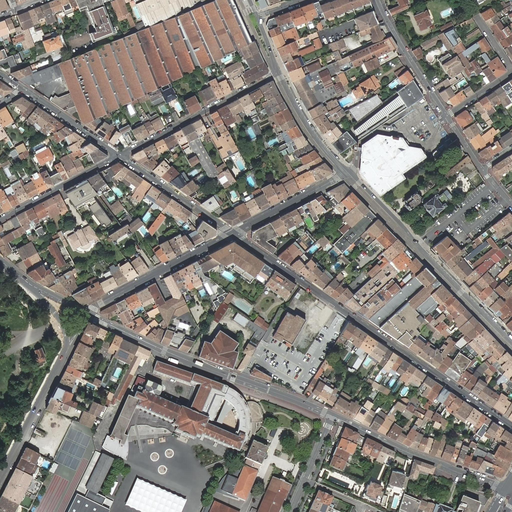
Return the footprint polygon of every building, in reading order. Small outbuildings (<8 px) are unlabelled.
[(0,0),(0,10),(9,7),(5,0),(0,0)] [(62,18),(67,16),(67,15),(66,12),(60,0),(55,0),(49,3),(53,13),(59,10),(62,18)] [(67,15),(73,12),(73,11),(72,9),(68,0),(60,0),(66,12),(67,15)] [(79,8),(74,0),(68,0),(72,9),(73,11),(79,8)] [(80,11),(86,9),(82,0),(74,0),(79,8),(80,11)] [(101,18),(93,0),(82,0),(86,9),(92,22),(96,31),(89,34),(93,42),(113,34),(115,33),(113,29),(111,29),(106,17),(101,18)] [(106,17),(98,0),(93,0),(101,18),(106,17)] [(109,0),(98,0),(106,17),(111,29),(113,29),(106,10),(112,7),(109,0)] [(130,12),(126,2),(124,0),(118,0),(112,3),(113,3),(111,4),(113,7),(117,16),(116,16),(118,20),(127,16),(131,26),(135,24),(130,12)] [(258,0),(257,0),(261,9),(268,6),(264,0),(258,0)] [(329,2),(319,6),(322,13),(324,19),(370,2),(369,0),(335,0),(329,2)] [(388,10),(391,15),(408,7),(409,6),(408,5),(407,6),(406,4),(408,3),(406,0),(396,0),(399,5),(388,10)] [(47,25),(57,21),(54,15),(53,13),(49,3),(40,6),(45,19),(45,20),(46,21),(47,25)] [(316,14),(312,3),(300,8),(305,22),(314,18),(314,16),(316,14)] [(504,8),(501,10),(502,12),(510,8),(511,11),(511,3),(507,6),(504,8)] [(45,19),(40,6),(34,9),(39,22),(40,23),(46,21),(45,20),(45,19)] [(493,6),(480,13),(485,21),(497,12),(493,6)] [(295,26),(305,22),(300,8),(289,12),(293,22),(295,26)] [(39,22),(34,9),(28,11),(33,24),(39,22)] [(424,9),(416,13),(417,14),(414,15),(420,30),(427,27),(427,26),(431,24),(429,20),(430,19),(426,10),(425,11),(424,9)] [(497,12),(485,21),(489,27),(499,20),(496,15),(502,12),(501,10),(497,12)] [(29,48),(29,47),(34,46),(27,28),(34,25),(33,24),(28,11),(17,15),(23,29),(22,30),(23,32),(26,40),(29,48)] [(378,23),(375,16),(374,15),(373,12),(372,11),(354,18),(356,22),(360,31),(369,27),(372,26),(376,24),(378,23)] [(283,14),(287,23),(288,24),(293,22),(289,12),(283,14)] [(268,20),(266,26),(268,30),(279,26),(282,25),(281,21),(284,19),(282,15),(268,20)] [(195,71),(178,16),(167,19),(184,74),(195,71)] [(10,17),(4,20),(9,32),(10,33),(12,33),(11,29),(14,28),(10,17)] [(472,17),(470,18),(459,23),(461,26),(474,20),(472,17)] [(0,21),(0,34),(9,32),(4,20),(0,21)] [(453,25),(451,22),(440,28),(441,31),(453,25)] [(499,22),(490,28),(494,34),(503,28),(499,22)] [(372,26),(369,27),(371,32),(372,34),(379,31),(376,24),(372,26)] [(14,44),(26,40),(23,32),(22,30),(20,26),(14,29),(16,35),(14,36),(15,37),(13,38),(14,40),(15,39),(16,40),(14,41),(13,43),(14,44)] [(279,26),(268,30),(271,37),(281,33),(279,26)] [(124,34),(125,36),(138,31),(137,28),(136,27),(123,32),(124,34)] [(281,33),(271,37),(276,48),(296,40),(300,39),(295,27),(290,29),(281,33)] [(362,36),(371,32),(369,27),(360,31),(362,36)] [(461,42),(451,27),(441,33),(444,37),(445,37),(450,44),(450,43),(452,47),(457,44),(461,42)] [(510,33),(506,27),(503,28),(494,34),(498,40),(499,41),(511,34),(510,33)] [(467,38),(480,31),(479,28),(466,36),(467,38)] [(300,39),(296,40),(298,46),(312,40),(318,37),(315,32),(310,34),(300,39)] [(444,37),(441,33),(437,35),(439,38),(448,50),(450,48),(452,47),(450,43),(450,44),(445,37),(444,37)] [(511,35),(511,34),(499,41),(503,48),(508,45),(511,43),(511,35)] [(47,51),(63,45),(58,35),(52,37),(46,39),(43,41),(44,42),(47,51)] [(439,38),(437,35),(422,42),(425,49),(437,42),(436,40),(439,39),(439,38)] [(341,58),(336,61),(331,63),(333,67),(334,70),(336,72),(339,70),(338,68),(351,62),(353,67),(364,62),(365,62),(374,57),(375,57),(397,47),(390,36),(387,38),(378,42),(347,56),(341,58)] [(316,49),(317,49),(322,47),(318,37),(312,40),(316,49)] [(492,48),(485,37),(465,50),(461,52),(465,57),(466,57),(478,49),(482,54),(492,48)] [(296,40),(276,48),(280,56),(296,49),(295,48),(299,46),(298,46),(296,40)] [(341,48),(337,40),(329,44),(333,52),(337,50),(341,48)] [(251,42),(250,43),(241,47),(244,54),(242,55),(243,56),(241,57),(243,59),(259,51),(254,41),(251,42)] [(465,50),(461,42),(457,44),(452,47),(450,48),(453,52),(455,51),(456,53),(457,54),(461,52),(465,50)] [(511,61),(511,51),(508,45),(503,48),(511,61)] [(297,53),(299,57),(312,51),(310,47),(297,53)] [(419,47),(412,51),(415,55),(422,51),(421,50),(420,50),(419,47)] [(296,49),(280,56),(283,63),(297,58),(299,57),(297,53),(296,49)] [(5,57),(10,67),(24,62),(20,51),(5,57)] [(264,62),(259,51),(243,59),(242,59),(246,68),(244,69),(240,61),(238,61),(224,69),(229,79),(232,77),(239,74),(241,73),(244,71),(249,69),(251,68),(264,62)] [(341,58),(338,51),(332,53),(336,61),(341,58)] [(456,53),(454,54),(455,55),(459,61),(463,67),(468,63),(469,62),(466,57),(465,57),(461,52),(457,54),(456,53)] [(459,61),(455,55),(451,58),(448,53),(443,57),(442,56),(438,59),(445,70),(451,66),(459,61)] [(487,64),(488,66),(496,77),(506,71),(497,56),(486,63),(487,64)] [(365,62),(369,70),(379,65),(377,61),(376,62),(374,57),(365,62)] [(297,58),(283,63),(287,72),(300,66),(301,66),(297,58)] [(469,62),(468,63),(473,70),(476,75),(482,70),(474,59),(469,62)] [(463,67),(459,61),(451,66),(455,73),(454,73),(455,75),(459,72),(459,70),(462,68),(469,79),(471,78),(470,75),(471,75),(469,72),(473,70),(468,63),(463,67)] [(268,72),(264,62),(251,68),(249,69),(244,71),(241,73),(246,83),(268,72)] [(300,66),(287,72),(291,81),(320,68),(318,62),(307,67),(306,67),(301,69),(300,66)] [(320,68),(291,81),(298,94),(316,85),(315,82),(320,79),(322,82),(331,78),(329,75),(336,72),(334,70),(333,67),(331,63),(320,68)] [(11,73),(19,78),(32,73),(29,66),(11,73)] [(451,66),(445,70),(448,75),(442,79),(442,81),(447,78),(449,80),(456,76),(455,75),(454,73),(455,73),(451,66)] [(488,66),(482,70),(486,76),(490,82),(496,77),(488,66)] [(395,73),(397,77),(405,71),(403,67),(395,73)] [(231,91),(221,70),(219,71),(222,78),(218,80),(217,76),(215,77),(216,79),(223,95),(231,91)] [(404,85),(412,79),(413,78),(407,70),(405,71),(397,77),(404,85)] [(459,72),(455,75),(456,76),(449,80),(447,78),(442,81),(447,88),(452,84),(453,84),(463,77),(459,72)] [(351,89),(352,92),(364,86),(369,83),(375,80),(373,75),(358,83),(359,85),(351,89)] [(229,79),(234,89),(244,84),(240,76),(233,80),(232,77),(229,79)] [(217,98),(223,95),(216,79),(211,81),(210,79),(208,80),(211,86),(217,98)] [(399,95),(354,131),(357,135),(404,103),(406,107),(423,96),(412,79),(404,85),(396,91),(399,95)] [(364,86),(367,91),(378,86),(375,80),(369,83),(364,86)] [(272,81),(259,88),(261,93),(263,92),(267,100),(279,94),(272,81)] [(508,81),(500,86),(511,102),(511,86),(509,83),(508,81)] [(177,97),(170,82),(159,88),(162,95),(164,98),(165,101),(166,102),(177,97)] [(12,89),(3,83),(0,86),(0,97),(0,98),(12,91),(12,89)] [(316,85),(298,94),(301,99),(313,94),(312,93),(320,89),(321,89),(318,84),(316,85)] [(447,88),(439,93),(445,102),(449,99),(451,97),(454,95),(453,93),(457,90),(453,84),(452,84),(447,88)] [(201,92),(198,94),(203,106),(217,98),(211,86),(202,91),(206,98),(204,99),(203,96),(203,95),(201,92)] [(364,86),(352,92),(354,96),(362,92),(363,93),(367,91),(364,86)] [(469,95),(474,92),(469,86),(465,88),(469,95)] [(496,89),(507,105),(511,102),(500,86),(496,89)] [(162,95),(159,88),(148,94),(150,98),(151,101),(152,103),(153,104),(164,98),(162,95)] [(259,88),(248,94),(252,102),(263,96),(261,93),(259,88)] [(313,94),(301,99),(308,111),(319,104),(326,101),(320,89),(312,93),(313,94)] [(449,99),(453,106),(466,98),(462,93),(464,91),(463,89),(451,97),(449,99)] [(506,110),(508,114),(511,112),(507,105),(496,89),(493,91),(500,102),(506,110)] [(500,102),(493,91),(486,96),(491,104),(493,107),(500,102)] [(248,94),(238,99),(246,114),(247,115),(255,111),(254,109),(253,106),(254,106),(252,102),(248,94)] [(254,109),(255,111),(259,117),(269,110),(283,101),(279,94),(267,100),(265,102),(263,102),(264,104),(254,109)] [(348,110),(357,122),(381,103),(379,100),(377,97),(375,95),(370,97),(348,110)] [(21,114),(31,103),(22,96),(12,103),(21,111),(20,113),(21,114)] [(186,115),(200,107),(194,96),(184,101),(186,106),(183,108),(186,115)] [(486,113),(488,115),(493,112),(495,110),(493,107),(491,104),(486,96),(479,101),(485,110),(485,111),(486,113)] [(165,101),(164,98),(153,104),(154,107),(165,101)] [(238,99),(227,105),(235,120),(236,121),(238,120),(237,118),(239,117),(237,113),(235,115),(234,113),(243,108),(238,99)] [(319,104),(308,111),(313,119),(339,105),(337,100),(333,102),(332,101),(328,103),(328,104),(328,105),(324,107),(322,108),(319,104)] [(257,117),(250,122),(254,128),(257,125),(261,123),(272,116),(274,114),(286,107),(283,101),(269,110),(259,117),(257,117)] [(480,113),(485,110),(479,101),(474,104),(480,113)] [(28,117),(37,106),(31,103),(21,114),(22,116),(23,115),(27,118),(28,117)] [(131,105),(127,107),(131,115),(136,113),(131,105)] [(227,105),(216,110),(228,131),(229,130),(227,128),(228,127),(227,124),(235,120),(227,105)] [(339,105),(313,119),(323,134),(329,129),(330,130),(336,126),(333,122),(344,114),(343,112),(339,105)] [(32,123),(43,110),(37,106),(28,117),(32,120),(31,122),(32,123)] [(11,121),(13,120),(8,113),(5,107),(0,109),(0,122),(2,127),(4,125),(3,122),(9,119),(11,121)] [(292,118),(286,107),(274,114),(272,116),(276,124),(273,126),(275,129),(292,118)] [(41,130),(52,117),(43,110),(32,123),(40,130),(41,130)] [(207,131),(216,147),(222,144),(223,147),(218,150),(221,156),(237,148),(228,132),(228,131),(216,110),(209,114),(222,136),(223,138),(221,139),(219,140),(216,134),(214,135),(211,129),(207,131)] [(455,117),(461,128),(475,118),(474,117),(472,119),(469,114),(466,110),(455,117)] [(255,111),(247,115),(250,122),(257,117),(259,117),(255,111)] [(483,117),(489,125),(492,122),(488,115),(486,113),(485,111),(480,115),(483,118),(483,117)] [(111,115),(110,112),(102,116),(105,121),(106,120),(111,115)] [(149,134),(155,131),(146,114),(145,112),(143,113),(146,119),(142,121),(142,122),(144,124),(149,134)] [(155,131),(164,127),(163,126),(159,118),(157,113),(151,116),(149,113),(146,114),(155,131)] [(41,130),(47,135),(51,130),(58,121),(52,117),(41,130)] [(103,123),(98,118),(86,124),(95,131),(103,123)] [(275,129),(279,136),(281,134),(295,125),(292,118),(275,129)] [(206,129),(200,119),(191,124),(199,137),(203,135),(201,132),(206,129)] [(106,120),(105,121),(103,123),(95,131),(104,137),(112,126),(114,123),(113,122),(111,124),(110,123),(109,125),(106,123),(108,121),(106,120)] [(55,133),(65,126),(58,121),(51,130),(55,133)] [(463,130),(469,140),(481,131),(475,123),(474,121),(463,130)] [(131,129),(128,124),(119,129),(128,146),(133,143),(126,132),(131,129)] [(137,140),(149,134),(144,124),(139,127),(138,125),(136,126),(139,132),(134,135),(137,140)] [(210,176),(212,178),(213,177),(220,172),(216,167),(215,164),(201,141),(199,137),(191,124),(188,125),(181,129),(188,141),(189,142),(196,155),(199,161),(206,170),(208,172),(210,176)] [(302,135),(295,125),(281,134),(287,144),(288,143),(302,135)] [(60,139),(65,137),(73,132),(65,126),(55,133),(59,141),(61,140),(60,139)] [(109,140),(117,129),(112,126),(104,137),(109,140)] [(329,129),(323,134),(330,143),(342,134),(336,126),(330,130),(329,129)] [(128,146),(119,129),(118,127),(117,129),(109,140),(114,144),(119,137),(125,147),(128,146)] [(179,143),(181,146),(189,142),(188,141),(181,129),(173,133),(179,143)] [(342,134),(330,143),(339,153),(356,142),(346,130),(342,134)] [(475,149),(479,146),(487,140),(481,131),(469,140),(475,149)] [(68,143),(69,145),(83,138),(73,132),(65,137),(65,138),(68,137),(70,142),(68,143)] [(501,140),(498,142),(502,149),(511,141),(511,134),(510,132),(500,138),(501,140)] [(177,144),(179,143),(173,133),(162,139),(169,149),(171,148),(170,146),(176,143),(177,144)] [(363,178),(380,196),(405,177),(402,172),(404,171),(425,155),(420,148),(407,146),(401,137),(390,136),(388,136),(375,134),(361,145),(359,167),(359,168),(359,170),(360,171),(360,172),(363,178)] [(308,143),(302,135),(288,143),(293,152),(296,151),(308,143)] [(487,140),(479,146),(482,150),(485,147),(496,140),(493,135),(487,140)] [(73,146),(75,150),(90,143),(83,138),(69,145),(70,147),(73,146)] [(157,152),(158,153),(159,154),(160,153),(161,153),(160,152),(166,148),(167,150),(169,149),(162,139),(153,144),(157,152)] [(456,139),(452,142),(455,148),(457,151),(462,148),(456,139)] [(498,142),(496,140),(485,147),(491,156),(502,149),(498,142)] [(26,150),(22,143),(15,148),(19,154),(26,150)] [(75,150),(68,154),(71,158),(72,161),(76,160),(74,157),(86,151),(88,153),(89,153),(98,148),(90,143),(75,150)] [(313,150),(308,143),(296,151),(300,158),(313,150)] [(151,152),(152,155),(154,154),(157,152),(153,144),(148,146),(151,152)] [(46,146),(36,151),(37,153),(35,154),(40,164),(54,157),(49,147),(47,147),(46,146)] [(132,156),(137,160),(147,154),(151,152),(148,146),(132,155),(132,156)] [(284,146),(278,150),(283,159),(287,156),(288,156),(286,152),(287,151),(284,146)] [(482,150),(478,152),(482,157),(489,158),(491,156),(485,147),(482,150)] [(108,155),(98,148),(89,153),(93,161),(95,163),(107,157),(108,155)] [(221,156),(222,158),(238,150),(237,148),(221,156)] [(29,152),(27,149),(26,150),(19,154),(21,159),(25,157),(24,155),(29,153),(29,152)] [(319,156),(313,150),(300,158),(299,158),(299,159),(302,158),(306,164),(319,156)] [(71,158),(68,154),(59,159),(61,162),(61,163),(69,177),(78,172),(72,161),(71,158)] [(137,160),(141,163),(147,159),(148,160),(152,156),(151,155),(148,156),(147,154),(137,160)] [(192,166),(199,161),(196,155),(189,159),(192,166)] [(444,174),(447,178),(460,168),(470,160),(467,155),(444,174)] [(141,163),(152,170),(162,161),(163,160),(161,158),(157,162),(153,158),(154,157),(153,156),(152,156),(148,160),(147,159),(141,163)] [(324,162),(319,156),(306,164),(298,169),(300,172),(309,167),(308,166),(310,165),(313,169),(324,162)] [(493,172),(498,179),(500,177),(499,175),(508,168),(510,170),(511,169),(511,161),(508,156),(492,166),(493,172)] [(76,160),(72,161),(78,172),(85,169),(79,158),(76,160)] [(475,167),(470,160),(460,168),(465,175),(475,167)] [(152,170),(160,176),(169,168),(168,166),(166,168),(162,163),(163,162),(162,161),(152,170)] [(59,173),(50,178),(54,185),(69,177),(61,163),(61,162),(55,165),(59,173)] [(118,171),(123,166),(118,162),(106,168),(110,173),(107,176),(102,170),(98,172),(103,178),(107,184),(114,179),(118,185),(118,184),(113,177),(114,175),(117,173),(118,171)] [(216,167),(220,172),(227,167),(225,162),(218,165),(216,163),(215,164),(216,167)] [(332,172),(324,162),(313,169),(310,170),(316,180),(332,172)] [(160,176),(169,182),(180,174),(172,165),(169,168),(160,176)] [(123,177),(129,169),(123,166),(118,171),(123,177)] [(219,178),(224,187),(232,182),(235,180),(234,179),(227,167),(220,172),(213,177),(215,180),(219,178)] [(45,169),(42,168),(38,170),(40,173),(48,188),(54,185),(50,178),(46,169),(46,170),(45,169)] [(129,186),(137,175),(129,169),(123,177),(122,178),(122,179),(121,180),(129,186)] [(299,177),(295,170),(293,172),(290,173),(294,180),(299,177)] [(310,170),(299,177),(294,180),(297,187),(299,189),(311,183),(316,180),(310,170)] [(169,182),(179,189),(191,180),(190,179),(187,180),(183,174),(185,172),(184,171),(180,174),(169,182)] [(98,193),(114,215),(125,207),(119,199),(111,205),(109,203),(108,203),(106,200),(106,199),(102,194),(101,193),(110,188),(107,184),(103,178),(98,172),(87,179),(96,191),(98,193)] [(48,188),(40,173),(39,174),(40,176),(34,179),(33,177),(31,178),(33,180),(39,193),(48,188)] [(294,180),(290,173),(288,174),(290,177),(283,180),(282,179),(280,180),(288,195),(299,189),(297,187),(294,180)] [(134,192),(143,179),(137,175),(129,186),(134,189),(132,191),(134,192)] [(87,179),(64,191),(77,209),(86,204),(93,213),(102,224),(104,223),(107,226),(113,221),(94,195),(98,193),(96,191),(87,179)] [(143,198),(152,185),(143,179),(134,192),(132,195),(134,197),(137,194),(140,196),(137,199),(140,201),(143,198)] [(179,189),(188,195),(195,190),(198,188),(197,186),(195,187),(192,183),(194,181),(193,179),(191,180),(179,189)] [(29,198),(39,193),(33,180),(27,183),(28,186),(26,187),(23,182),(21,183),(22,185),(29,198)] [(288,195),(280,180),(271,185),(279,200),(288,195)] [(20,203),(29,198),(22,185),(21,183),(20,181),(11,186),(12,187),(12,188),(14,190),(20,203)] [(270,183),(261,188),(262,190),(271,204),(279,200),(271,185),(270,183)] [(152,205),(161,192),(152,185),(143,198),(145,200),(147,197),(152,201),(150,203),(152,205)] [(327,202),(333,208),(335,206),(338,203),(351,191),(350,191),(349,191),(346,188),(341,185),(326,192),(331,198),(327,202)] [(439,196),(437,193),(423,204),(425,207),(425,208),(429,212),(432,216),(446,205),(444,202),(452,196),(446,189),(439,196)] [(0,204),(3,211),(12,207),(6,194),(5,191),(4,190),(0,192),(0,204)] [(12,207),(20,203),(14,190),(6,194),(12,207)] [(260,210),(271,204),(262,190),(253,195),(260,210)] [(341,217),(342,217),(360,201),(351,191),(338,203),(335,206),(342,213),(339,215),(341,217)] [(408,208),(409,209),(411,208),(422,199),(416,191),(410,195),(411,196),(406,200),(407,202),(405,204),(406,205),(405,206),(407,209),(408,208)] [(152,205),(150,207),(155,210),(157,208),(161,211),(171,198),(161,192),(152,205)] [(67,207),(60,193),(52,197),(60,211),(67,207)] [(99,237),(102,236),(106,233),(106,232),(108,230),(109,232),(114,229),(115,228),(117,230),(123,226),(119,221),(117,219),(114,215),(98,193),(94,195),(113,221),(107,226),(104,223),(102,224),(93,213),(86,204),(77,209),(85,219),(90,226),(92,229),(99,237)] [(221,205),(223,204),(217,193),(215,195),(221,205)] [(253,195),(252,194),(242,199),(243,203),(250,215),(260,210),(253,195)] [(321,205),(327,201),(321,195),(315,198),(321,205)] [(212,196),(201,204),(211,211),(219,206),(219,205),(212,196)] [(60,211),(52,197),(43,202),(50,216),(54,214),(53,212),(57,210),(58,212),(60,211)] [(172,217),(174,218),(174,217),(182,206),(171,198),(161,211),(160,213),(163,215),(165,212),(167,210),(174,214),(172,217)] [(323,212),(326,211),(321,205),(315,198),(308,202),(315,214),(322,211),(323,212)] [(346,228),(348,230),(368,210),(360,201),(342,217),(349,224),(346,228)] [(48,217),(50,217),(50,216),(43,202),(32,208),(37,217),(40,222),(42,221),(41,219),(47,216),(48,217)] [(313,221),(318,219),(315,214),(308,202),(296,208),(299,214),(304,211),(306,212),(307,213),(309,213),(313,221)] [(243,203),(234,208),(234,209),(241,220),(250,215),(243,203)] [(187,221),(188,220),(188,219),(192,213),(182,206),(174,217),(177,219),(179,216),(183,219),(182,221),(185,223),(187,221)] [(219,206),(211,211),(232,225),(241,220),(234,209),(231,210),(224,214),(219,206)] [(32,208),(26,211),(31,220),(37,217),(32,208)] [(295,224),(297,227),(304,223),(299,214),(296,208),(289,212),(295,224)] [(334,246),(341,253),(358,236),(377,219),(368,210),(348,230),(332,244),(334,246)] [(34,226),(31,220),(26,211),(17,216),(20,223),(24,230),(34,226)] [(119,221),(123,226),(128,223),(129,226),(127,228),(131,233),(134,231),(134,230),(143,223),(141,220),(139,217),(133,220),(128,214),(130,213),(128,211),(126,213),(128,214),(122,219),(121,217),(117,219),(119,221)] [(295,224),(289,212),(280,217),(286,229),(295,224)] [(494,224),(499,230),(511,220),(511,218),(511,216),(509,212),(506,214),(494,224)] [(160,213),(148,230),(151,234),(152,235),(166,216),(163,215),(160,213)] [(17,216),(11,219),(14,226),(20,223),(17,216)] [(270,222),(275,231),(277,234),(277,235),(287,230),(286,229),(280,217),(270,222)] [(377,219),(358,236),(361,239),(365,235),(368,239),(365,242),(368,245),(385,227),(377,219)] [(197,230),(205,239),(210,237),(215,234),(216,229),(202,220),(199,226),(197,230)] [(499,230),(494,233),(496,235),(498,234),(503,239),(504,239),(511,232),(511,221),(511,220),(499,230)] [(248,236),(255,241),(275,231),(270,222),(249,233),(248,236)] [(0,238),(0,246),(9,242),(26,233),(24,230),(20,223),(14,226),(17,230),(7,235),(6,236),(1,238),(0,238)] [(115,231),(109,235),(115,243),(117,242),(115,238),(126,232),(128,235),(131,233),(127,228),(129,226),(128,223),(123,226),(117,230),(115,228),(114,229),(115,231)] [(183,233),(194,245),(205,239),(197,230),(193,225),(191,226),(195,231),(188,234),(185,231),(183,233)] [(92,241),(96,239),(99,237),(92,229),(90,226),(83,229),(82,227),(80,228),(81,231),(78,233),(76,230),(74,231),(75,233),(68,237),(75,250),(77,249),(80,247),(83,246),(84,246),(85,247),(87,247),(88,246),(89,246),(89,245),(90,244),(90,243),(90,242),(92,241)] [(38,234),(39,237),(46,234),(42,227),(36,230),(38,234)] [(365,247),(366,249),(369,247),(369,248),(372,245),(373,246),(376,243),(381,248),(393,236),(385,227),(368,245),(365,247)] [(488,228),(478,236),(481,240),(491,232),(488,228)] [(58,232),(61,237),(66,247),(68,245),(67,243),(63,236),(64,235),(62,230),(58,232)] [(181,230),(178,232),(179,234),(187,249),(194,245),(183,233),(181,230)] [(301,254),(304,252),(316,240),(306,230),(301,234),(297,238),(303,245),(297,250),(301,254)] [(275,231),(255,241),(272,253),(276,247),(266,241),(276,236),(275,235),(277,234),(275,231)] [(115,238),(117,242),(128,235),(126,232),(115,238)] [(29,238),(31,241),(31,242),(39,237),(38,234),(29,238)] [(179,234),(173,237),(181,252),(187,249),(179,234)] [(316,240),(322,246),(329,240),(323,234),(316,240)] [(446,236),(431,248),(437,255),(438,253),(440,255),(439,256),(445,262),(460,250),(446,236)] [(61,237),(51,242),(52,244),(48,246),(48,247),(57,262),(52,264),(55,269),(72,260),(66,247),(61,237)] [(173,237),(167,240),(175,255),(181,252),(173,237)] [(466,255),(450,268),(461,279),(499,249),(495,243),(490,237),(487,239),(492,247),(472,263),(466,265),(465,263),(468,259),(468,258),(486,243),(485,241),(483,242),(468,254),(466,255)] [(291,244),(297,250),(303,245),(297,238),(296,239),(291,244)] [(367,272),(372,278),(386,265),(405,247),(396,238),(381,253),(385,257),(382,259),(384,262),(380,267),(377,264),(367,272)] [(167,240),(159,245),(169,258),(175,255),(167,240)] [(17,249),(23,260),(37,253),(31,242),(31,241),(17,249)] [(83,246),(80,247),(81,248),(83,250),(85,250),(87,250),(89,250),(91,248),(92,247),(93,245),(93,242),(92,241),(90,242),(90,243),(90,244),(89,245),(89,246),(88,246),(87,247),(85,247),(84,246),(83,246)] [(233,241),(208,254),(223,265),(240,276),(250,283),(254,277),(264,263),(233,241)] [(0,246),(0,252),(3,255),(11,251),(10,249),(12,248),(9,242),(0,246)] [(301,254),(297,250),(291,244),(277,256),(290,265),(301,254)] [(499,249),(461,279),(467,286),(476,295),(493,279),(496,275),(498,274),(501,270),(496,263),(506,254),(511,261),(511,260),(511,251),(505,244),(499,249)] [(153,249),(162,262),(169,258),(159,245),(153,249)] [(401,269),(414,257),(405,247),(386,265),(395,274),(396,274),(401,269)] [(460,250),(445,262),(450,268),(466,255),(462,250),(464,249),(463,248),(460,250)] [(290,265),(297,270),(308,259),(304,255),(306,254),(304,252),(301,254),(290,265)] [(22,270),(26,273),(29,271),(41,264),(43,264),(37,253),(23,260),(14,264),(19,268),(25,265),(26,266),(22,268),(22,270)] [(127,260),(138,274),(149,269),(137,253),(127,260)] [(341,253),(338,256),(345,263),(348,260),(341,253)] [(208,254),(197,260),(204,275),(207,273),(206,271),(215,266),(216,268),(223,265),(208,254)] [(297,270),(304,275),(317,263),(316,261),(314,263),(311,259),(312,258),(311,257),(308,259),(297,270)] [(406,283),(414,276),(424,267),(414,257),(401,269),(403,271),(408,267),(412,272),(403,280),(406,283)] [(118,264),(118,265),(128,280),(138,274),(127,260),(126,259),(118,264)] [(204,275),(197,260),(191,263),(199,279),(205,276),(204,275)] [(184,267),(194,286),(201,282),(199,279),(191,263),(184,267)] [(275,270),(264,263),(254,277),(257,278),(259,275),(265,279),(263,283),(262,283),(264,285),(275,270)] [(304,275),(313,281),(324,270),(317,263),(304,275)] [(501,278),(511,268),(511,265),(509,263),(501,270),(498,274),(501,278)] [(26,273),(34,280),(54,269),(55,269),(52,264),(43,269),(41,264),(29,271),(26,273)] [(110,270),(111,273),(118,285),(128,280),(118,265),(110,270)] [(344,303),(355,311),(374,293),(382,286),(395,274),(386,265),(372,278),(353,294),(344,303)] [(44,285),(56,291),(73,282),(75,281),(72,274),(80,269),(79,266),(76,268),(59,277),(44,285)] [(189,289),(194,286),(184,267),(177,271),(186,287),(186,288),(188,287),(189,289)] [(424,267),(414,276),(423,286),(433,277),(424,267)] [(44,285),(59,277),(57,275),(54,276),(53,275),(56,273),(54,269),(34,280),(44,285)] [(313,281),(323,288),(334,278),(332,276),(330,278),(325,273),(327,270),(325,269),(324,270),(313,281)] [(275,292),(285,277),(275,270),(264,285),(275,292)] [(186,287),(177,271),(171,274),(180,291),(186,288),(186,287)] [(107,275),(113,288),(118,285),(111,273),(107,275)] [(323,288),(330,293),(341,282),(340,280),(343,277),(339,273),(334,278),(323,288)] [(98,280),(105,292),(113,288),(107,275),(106,274),(104,275),(106,279),(101,281),(100,279),(98,280)] [(175,309),(186,304),(181,293),(180,291),(171,274),(164,278),(174,297),(165,302),(157,306),(159,311),(162,316),(164,319),(165,322),(167,326),(168,325),(173,315),(175,309)] [(391,298),(405,284),(403,282),(398,286),(393,281),(398,277),(396,274),(395,274),(382,286),(374,293),(355,311),(367,319),(384,304),(391,298)] [(67,297),(71,295),(86,287),(98,280),(96,276),(88,281),(89,282),(86,284),(85,283),(77,287),(76,285),(75,286),(73,282),(56,291),(67,297)] [(423,286),(414,276),(406,283),(405,284),(391,298),(384,304),(367,319),(379,327),(423,286)] [(286,299),(296,285),(285,277),(275,292),(286,299)] [(433,277),(423,286),(379,327),(408,347),(417,336),(419,334),(426,325),(429,322),(424,318),(428,314),(437,307),(450,294),(433,277)] [(493,279),(476,295),(481,300),(482,301),(498,284),(493,279)] [(86,287),(92,299),(105,292),(98,280),(86,287)] [(498,284),(482,301),(488,307),(507,287),(502,281),(498,284)] [(159,290),(155,282),(147,287),(155,302),(157,306),(165,302),(162,296),(160,296),(158,292),(159,290)] [(336,297),(345,288),(344,287),(343,288),(340,285),(342,283),(341,282),(330,293),(336,297)] [(507,287),(488,307),(488,308),(493,312),(511,294),(511,285),(510,284),(507,287)] [(71,295),(82,304),(92,299),(86,287),(71,295)] [(155,302),(147,287),(136,292),(141,303),(144,308),(146,307),(145,304),(152,301),(153,303),(155,302)] [(353,294),(346,287),(345,288),(336,297),(344,303),(353,294)] [(141,303),(136,292),(125,298),(129,307),(130,309),(141,303)] [(229,303),(234,296),(228,293),(228,294),(224,299),(229,303)] [(455,299),(450,294),(437,307),(439,309),(430,317),(428,314),(424,318),(429,322),(432,319),(444,308),(455,299)] [(511,294),(493,312),(505,325),(511,318),(511,294)] [(125,298),(116,303),(121,312),(129,307),(125,298)] [(443,319),(446,316),(447,315),(459,303),(455,299),(444,308),(447,311),(445,314),(444,312),(434,321),(432,319),(429,322),(434,327),(443,319)] [(229,306),(222,302),(211,318),(217,322),(229,306)] [(101,314),(110,318),(118,313),(121,312),(116,303),(101,311),(101,314)] [(452,320),(464,309),(459,303),(447,315),(452,320)] [(190,310),(186,304),(175,309),(179,316),(190,310)] [(150,316),(159,311),(157,306),(147,312),(150,316)] [(118,313),(124,324),(135,318),(130,309),(129,307),(121,312),(118,313)] [(283,309),(280,307),(269,325),(266,331),(261,339),(269,344),(273,337),(276,331),(272,328),(283,309)] [(455,325),(458,328),(471,316),(464,309),(452,320),(454,321),(457,318),(459,321),(456,324),(455,325)] [(253,336),(260,341),(261,339),(266,331),(254,323),(238,312),(233,320),(245,328),(247,325),(256,331),(253,336)] [(290,347),(306,320),(296,315),(295,316),(287,312),(276,331),(273,337),(290,347)] [(124,324),(123,324),(133,329),(140,323),(142,322),(143,321),(140,316),(136,318),(135,318),(124,324)] [(254,323),(266,331),(269,325),(265,322),(266,321),(258,316),(254,323)] [(463,335),(477,322),(471,316),(458,328),(457,328),(463,335)] [(436,329),(439,332),(444,327),(441,323),(443,322),(445,320),(443,319),(434,327),(436,329)] [(95,336),(99,327),(90,322),(84,333),(89,335),(89,334),(91,335),(91,334),(95,336)] [(140,323),(133,329),(138,332),(145,327),(142,322),(140,323)] [(138,332),(146,335),(155,328),(157,326),(159,324),(158,322),(153,325),(151,322),(147,325),(145,327),(138,332)] [(355,326),(349,322),(339,337),(337,340),(344,344),(346,341),(355,326)] [(434,332),(436,329),(434,327),(429,322),(426,325),(434,332)] [(453,344),(456,347),(463,341),(463,338),(464,337),(468,342),(483,328),(477,322),(463,335),(454,344),(453,344)] [(183,338),(173,335),(174,334),(175,332),(176,329),(177,328),(168,325),(167,326),(165,331),(160,342),(168,345),(170,341),(181,345),(178,349),(187,352),(196,339),(185,336),(183,338)] [(366,334),(355,326),(346,341),(344,344),(346,346),(349,341),(355,345),(352,350),(355,352),(366,334)] [(447,338),(447,337),(450,335),(445,329),(447,327),(446,326),(444,327),(439,332),(442,334),(447,338)] [(107,331),(99,327),(95,336),(94,338),(93,340),(94,340),(96,337),(99,338),(103,340),(107,331)] [(146,335),(152,338),(160,328),(158,327),(156,329),(155,328),(146,335)] [(152,338),(160,342),(165,331),(160,328),(152,338)] [(468,342),(466,344),(473,351),(476,356),(494,339),(483,328),(468,342)] [(199,356),(232,368),(238,352),(234,350),(239,343),(220,329),(211,342),(204,340),(199,356)] [(442,334),(439,332),(436,329),(434,332),(432,335),(434,338),(436,335),(439,338),(442,334)] [(89,335),(84,333),(80,342),(89,346),(91,343),(92,343),(93,342),(92,340),(91,336),(89,335)] [(116,349),(122,338),(122,337),(115,334),(115,335),(111,344),(109,348),(107,351),(114,354),(116,349)] [(366,334),(355,352),(358,354),(364,345),(368,348),(363,355),(366,357),(369,352),(376,341),(366,334)] [(248,344),(256,348),(260,341),(253,336),(248,344)] [(417,336),(408,347),(418,354),(427,341),(424,338),(422,340),(417,336)] [(454,344),(447,337),(447,338),(446,340),(449,342),(446,345),(443,343),(442,344),(449,350),(453,344),(454,344)] [(131,343),(122,338),(116,349),(114,354),(117,356),(118,359),(129,364),(133,357),(138,346),(131,343)] [(494,339),(476,356),(475,356),(477,358),(481,363),(485,359),(488,357),(493,362),(495,360),(505,351),(494,339)] [(103,340),(101,345),(97,354),(104,357),(107,351),(109,348),(111,344),(103,340)] [(346,346),(352,350),(355,345),(349,341),(346,346)] [(373,363),(376,365),(379,360),(387,348),(376,341),(369,352),(376,357),(373,363)] [(427,341),(418,354),(430,362),(438,351),(439,349),(437,347),(435,349),(429,344),(430,343),(428,341),(427,341)] [(89,346),(80,342),(75,351),(87,357),(92,348),(89,346)] [(237,369),(242,371),(256,348),(248,344),(244,351),(247,353),(243,360),(237,369)] [(430,362),(437,367),(445,356),(447,353),(447,352),(449,350),(442,344),(440,347),(441,348),(442,347),(444,348),(443,351),(442,351),(441,353),(438,351),(430,362)] [(113,396),(116,398),(120,400),(142,358),(147,360),(150,352),(138,346),(133,357),(129,364),(127,369),(114,393),(113,396)] [(41,348),(35,351),(37,354),(34,356),(35,359),(36,359),(39,365),(40,367),(44,365),(43,363),(46,362),(43,356),(44,356),(41,348)] [(381,365),(383,366),(384,364),(392,352),(387,348),(379,360),(382,363),(381,365)] [(475,356),(476,356),(473,351),(469,355),(461,349),(460,350),(457,355),(455,357),(452,362),(448,367),(444,372),(457,381),(460,375),(466,367),(471,360),(475,356)] [(86,365),(87,365),(88,364),(86,363),(89,358),(87,357),(75,351),(72,358),(84,364),(86,365)] [(495,360),(493,362),(487,367),(484,370),(490,376),(492,373),(494,371),(496,369),(500,365),(509,355),(505,351),(495,360)] [(383,372),(386,374),(388,371),(391,366),(398,356),(392,352),(384,364),(387,366),(383,372)] [(511,357),(509,355),(500,365),(496,369),(502,374),(511,362),(511,357)] [(391,366),(396,370),(402,359),(398,356),(391,366)] [(437,367),(444,372),(448,367),(452,362),(445,356),(437,367)] [(485,359),(481,363),(479,365),(474,372),(464,386),(470,390),(480,376),(484,370),(487,367),(493,362),(488,357),(485,359)] [(83,368),(88,370),(90,367),(87,365),(86,365),(84,364),(72,358),(68,365),(80,370),(81,371),(83,368)] [(397,377),(399,378),(400,377),(409,363),(402,359),(396,370),(395,371),(399,374),(397,377)] [(306,388),(311,392),(320,378),(318,377),(323,369),(325,370),(327,367),(329,364),(324,361),(306,388)] [(123,446),(127,436),(127,437),(123,436),(126,428),(136,407),(172,423),(172,425),(173,425),(173,426),(176,427),(175,431),(180,433),(190,437),(194,439),(195,436),(199,438),(200,435),(238,452),(240,448),(248,452),(245,459),(246,459),(242,471),(238,480),(237,481),(232,479),(233,478),(227,476),(221,491),(223,492),(227,493),(227,492),(231,494),(231,495),(245,501),(257,472),(260,465),(263,459),(265,459),(266,459),(267,457),(266,455),(265,455),(267,448),(252,441),(244,438),(244,437),(240,435),(211,422),(213,418),(220,393),(223,386),(193,375),(157,362),(156,362),(153,372),(189,384),(190,383),(199,386),(188,411),(180,408),(157,398),(162,388),(147,381),(146,382),(137,378),(134,387),(138,388),(135,393),(134,396),(130,395),(129,397),(127,396),(116,424),(112,431),(109,437),(110,437),(109,439),(108,441),(118,445),(121,446),(121,447),(122,448),(123,446)] [(495,383),(496,384),(497,385),(499,386),(502,381),(504,382),(501,387),(504,389),(504,390),(506,388),(507,386),(506,383),(510,378),(511,375),(511,362),(502,374),(496,381),(495,383)] [(408,378),(415,368),(409,363),(400,377),(401,378),(404,375),(408,378)] [(68,365),(65,370),(77,376),(79,377),(81,378),(82,374),(79,373),(80,370),(68,365)] [(254,367),(250,374),(270,381),(272,377),(271,376),(271,377),(258,369),(255,368),(255,367),(254,367)] [(460,375),(457,381),(464,386),(474,372),(466,367),(460,375)] [(408,378),(406,381),(417,389),(418,388),(426,375),(415,368),(408,378)] [(65,370),(61,378),(76,385),(79,377),(77,376),(65,370)] [(426,393),(435,381),(426,375),(418,388),(426,393)] [(480,376),(470,390),(477,395),(488,379),(485,377),(484,379),(483,380),(481,378),(482,377),(480,376)] [(491,377),(490,376),(488,379),(477,395),(487,402),(497,385),(496,384),(492,389),(486,385),(491,377)] [(311,392),(317,395),(326,381),(327,379),(325,377),(323,379),(320,378),(311,392)] [(61,378),(57,386),(72,392),(73,392),(74,391),(76,391),(78,387),(76,386),(76,385),(61,378)] [(99,386),(102,381),(96,378),(93,383),(99,386)] [(108,379),(104,389),(110,392),(114,393),(119,384),(108,379)] [(317,395),(325,401),(333,388),(334,387),(326,381),(317,395)] [(443,387),(435,381),(426,393),(426,394),(430,397),(423,407),(427,409),(428,408),(433,401),(443,387)] [(378,390),(389,395),(392,390),(381,384),(378,390)] [(497,385),(487,402),(493,406),(501,393),(497,391),(499,386),(497,385)] [(57,386),(52,397),(60,400),(64,402),(71,405),(74,406),(75,405),(76,402),(69,399),(72,392),(57,386)] [(130,394),(130,395),(134,396),(135,393),(138,388),(134,387),(133,386),(130,394)] [(220,393),(213,418),(218,406),(220,404),(221,402),(222,400),(222,399),(225,401),(229,403),(233,407),(234,409),(236,412),(238,418),(238,422),(238,427),(237,431),(236,433),(240,435),(244,437),(244,438),(247,439),(250,428),(250,422),(262,422),(262,415),(260,409),(256,403),(253,402),(251,402),(249,402),(248,402),(244,403),(242,399),(238,395),(234,392),(228,388),(226,387),(223,386),(220,393)] [(441,403),(449,391),(443,387),(433,401),(436,403),(436,402),(438,400),(441,403)] [(325,401),(332,405),(339,396),(339,395),(335,392),(337,389),(333,388),(325,401)] [(435,411),(430,418),(433,420),(437,422),(440,417),(445,410),(455,395),(449,391),(441,403),(444,405),(443,407),(444,407),(439,415),(436,413),(437,412),(435,411)] [(341,392),(339,395),(339,396),(346,400),(348,397),(341,392)] [(501,393),(493,406),(499,410),(507,397),(508,396),(507,395),(506,396),(501,393)] [(454,412),(463,401),(455,395),(445,410),(453,415),(454,412)] [(330,408),(342,413),(351,400),(351,399),(348,397),(346,400),(339,396),(332,405),(330,408)] [(412,396),(409,400),(417,406),(420,402),(412,396)] [(52,397),(46,408),(55,412),(57,408),(59,409),(68,412),(71,405),(64,402),(63,406),(61,405),(59,404),(60,400),(52,397)] [(507,397),(499,410),(504,414),(511,401),(508,399),(507,397)] [(342,413),(352,418),(360,406),(361,405),(357,403),(358,401),(355,400),(354,402),(351,400),(342,413)] [(360,406),(352,418),(360,423),(367,412),(373,404),(367,400),(363,406),(361,405),(360,406)] [(377,430),(386,435),(394,422),(396,420),(395,419),(395,418),(394,417),(394,416),(393,416),(392,415),(391,416),(390,416),(390,415),(396,407),(402,411),(406,405),(397,400),(387,415),(377,430)] [(409,400),(406,405),(402,411),(401,413),(409,419),(413,413),(415,410),(417,406),(409,400)] [(98,416),(102,418),(108,407),(104,406),(103,405),(93,401),(89,412),(96,415),(98,416)] [(465,419),(473,407),(463,401),(454,412),(453,415),(463,422),(465,419)] [(360,423),(368,426),(379,410),(383,404),(380,402),(377,406),(377,407),(372,415),(367,412),(360,423)] [(420,408),(417,406),(415,410),(421,413),(424,414),(426,411),(420,407),(420,408)] [(472,423),(469,428),(470,429),(473,424),(481,413),(473,407),(465,419),(463,422),(462,423),(464,424),(467,420),(472,423)] [(428,408),(424,414),(426,416),(428,417),(430,418),(435,411),(436,410),(435,409),(433,411),(428,408)] [(368,426),(377,430),(387,415),(385,414),(384,416),(379,413),(381,411),(379,410),(368,426)] [(80,423),(91,427),(96,415),(89,412),(87,412),(85,411),(84,412),(83,412),(82,413),(80,419),(79,420),(80,421),(80,423)] [(138,412),(129,433),(145,431),(171,427),(138,412)] [(481,413),(473,424),(476,426),(473,430),(476,432),(486,417),(481,413)] [(423,420),(418,417),(416,421),(420,423),(419,425),(422,426),(425,421),(428,417),(426,416),(423,420)] [(440,417),(437,422),(439,423),(445,426),(447,422),(440,417)] [(483,433),(484,432),(492,421),(486,417),(476,432),(481,436),(483,434),(483,433)] [(410,429),(408,427),(411,421),(408,419),(405,424),(402,428),(395,439),(401,442),(410,429)] [(401,442),(408,446),(418,432),(422,426),(419,425),(420,423),(416,421),(414,423),(414,424),(410,429),(401,442)] [(489,439),(490,437),(498,425),(492,421),(484,432),(483,433),(483,434),(489,439)] [(387,436),(395,439),(402,428),(396,423),(394,422),(386,435),(387,436)] [(498,425),(490,437),(492,438),(493,436),(495,438),(494,440),(496,441),(504,429),(498,425)] [(408,446),(417,449),(422,436),(426,428),(424,427),(421,433),(418,432),(408,446)] [(357,435),(345,429),(343,433),(342,436),(340,439),(355,446),(356,446),(356,444),(354,443),(355,442),(356,440),(357,441),(358,438),(359,436),(357,435)] [(506,442),(511,434),(504,429),(496,441),(499,443),(503,446),(505,444),(500,440),(501,439),(506,442)] [(511,451),(511,434),(506,442),(505,444),(503,446),(511,451)] [(110,437),(106,435),(102,445),(102,447),(105,450),(109,452),(110,450),(124,456),(126,449),(122,448),(121,447),(121,446),(118,445),(108,441),(109,439),(110,437),(109,437),(110,437)] [(417,449),(423,451),(427,438),(422,436),(417,449)] [(423,451),(428,453),(433,439),(434,439),(427,436),(427,438),(423,451)] [(366,439),(362,437),(360,442),(359,443),(359,444),(358,447),(362,449),(363,446),(366,439)] [(428,453),(434,455),(441,437),(439,437),(437,441),(433,439),(428,453)] [(434,455),(440,457),(445,444),(446,442),(447,440),(444,439),(445,438),(441,437),(434,455)] [(355,446),(340,439),(340,440),(339,441),(336,448),(349,454),(351,455),(355,447),(355,446)] [(375,443),(366,439),(363,446),(362,449),(361,452),(369,455),(375,443)] [(450,460),(455,462),(462,444),(456,442),(455,445),(454,448),(450,460)] [(381,447),(375,443),(369,455),(369,456),(376,459),(381,447)] [(467,466),(477,469),(482,460),(487,452),(489,449),(484,446),(477,443),(476,444),(475,447),(472,454),(467,466)] [(510,463),(511,458),(511,451),(503,446),(499,443),(493,454),(510,463)] [(440,457),(450,460),(454,448),(445,444),(440,457)] [(455,462),(461,464),(464,455),(466,452),(468,447),(462,444),(455,462)] [(395,453),(381,447),(376,459),(375,461),(382,464),(386,455),(393,458),(395,453)] [(36,462),(40,456),(25,448),(20,459),(35,466),(37,463),(36,462)] [(349,454),(336,448),(336,449),(335,449),(334,452),(334,453),(334,454),(333,456),(333,457),(344,461),(345,458),(346,459),(349,454)] [(110,450),(109,452),(126,460),(127,457),(127,453),(128,450),(126,449),(124,456),(110,450)] [(65,511),(68,511),(77,493),(98,452),(95,451),(65,511)] [(77,493),(68,511),(108,511),(109,511),(84,498),(89,490),(96,494),(97,492),(98,490),(111,463),(112,461),(113,459),(98,452),(77,493)] [(506,469),(510,463),(493,454),(487,452),(482,460),(494,464),(506,469)] [(461,464),(467,466),(472,454),(470,453),(468,457),(464,455),(461,464)] [(345,462),(344,461),(333,457),(331,460),(329,466),(341,471),(342,472),(344,471),(345,468),(345,467),(344,466),(343,466),(344,463),(345,462)] [(38,468),(35,466),(20,459),(15,469),(30,477),(31,474),(32,475),(34,474),(38,468)] [(435,468),(414,460),(409,477),(416,479),(419,470),(432,474),(435,468)] [(477,469),(488,474),(494,464),(482,460),(477,469)] [(504,472),(506,469),(494,464),(488,474),(500,478),(501,477),(504,472)] [(1,496),(19,505),(21,500),(20,499),(21,496),(23,497),(26,492),(28,487),(27,486),(28,482),(30,483),(33,478),(30,477),(15,469),(9,481),(12,482),(10,486),(7,484),(1,496)] [(222,494),(223,492),(221,491),(227,476),(233,478),(232,479),(237,481),(238,480),(242,471),(237,471),(234,471),(233,471),(233,472),(233,473),(232,473),(232,474),(231,474),(230,473),(229,472),(226,474),(224,477),(214,491),(222,494)] [(407,484),(408,478),(404,477),(405,476),(404,475),(401,475),(400,475),(391,472),(387,486),(387,488),(392,490),(393,487),(401,489),(401,488),(405,489),(407,484)] [(279,480),(273,477),(259,511),(256,510),(255,511),(277,511),(283,499),(285,500),(292,485),(284,482),(284,481),(279,479),(279,480)] [(137,479),(125,506),(137,511),(181,511),(186,501),(137,479)] [(381,487),(370,482),(368,486),(367,486),(366,488),(365,489),(365,490),(364,491),(365,491),(363,495),(364,498),(369,500),(374,502),(377,496),(378,496),(381,487)] [(96,494),(89,490),(84,498),(109,511),(113,502),(99,495),(97,494),(96,494)] [(332,498),(318,491),(317,492),(316,493),(315,495),(316,497),(314,501),(328,507),(332,498)] [(420,502),(403,494),(403,496),(420,503),(420,502)] [(17,508),(19,505),(1,496),(0,498),(0,511),(13,511),(15,509),(17,508)] [(403,496),(398,511),(416,511),(417,511),(418,509),(420,503),(403,496)] [(475,511),(479,504),(465,498),(461,497),(456,509),(455,511),(475,511)] [(329,507),(328,507),(314,501),(313,502),(312,504),(312,505),(310,509),(317,511),(326,511),(328,510),(329,507)] [(421,501),(420,502),(420,503),(418,509),(422,510),(425,511),(426,511),(453,511),(452,511),(453,510),(447,507),(444,506),(439,504),(438,506),(435,504),(435,506),(428,503),(428,504),(421,501)] [(229,511),(231,509),(214,502),(211,510),(215,511),(229,511)]
